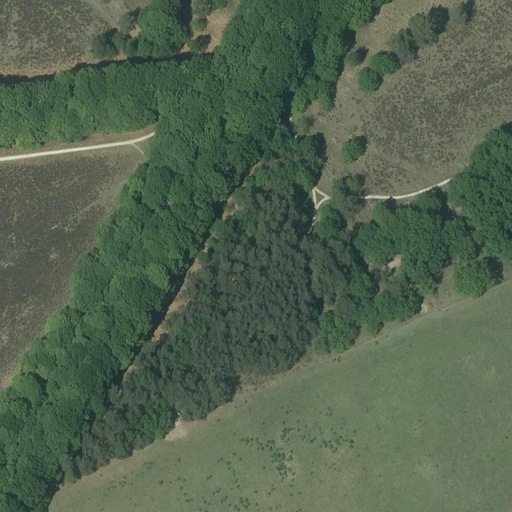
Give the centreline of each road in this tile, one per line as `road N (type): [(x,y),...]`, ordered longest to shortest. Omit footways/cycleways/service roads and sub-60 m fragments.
road 1 (track): [(55,390),(238,90)]
road 2 (track): [(0,123),(238,90)]
